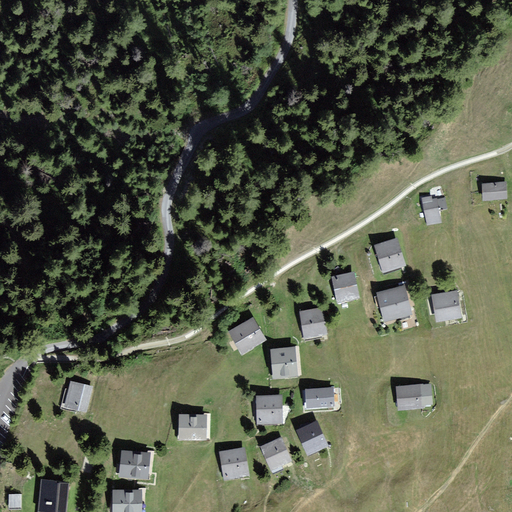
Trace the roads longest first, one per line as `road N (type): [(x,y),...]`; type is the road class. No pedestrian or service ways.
road 1 (tertiary): [(291,0),(283,49),(258,93),(195,133),(169,193),(164,267),(147,301),(113,331),(30,358),(0,414)]
road 2 (track): [(30,358),(136,354),(190,332),(251,281),(442,160),(511,135)]
